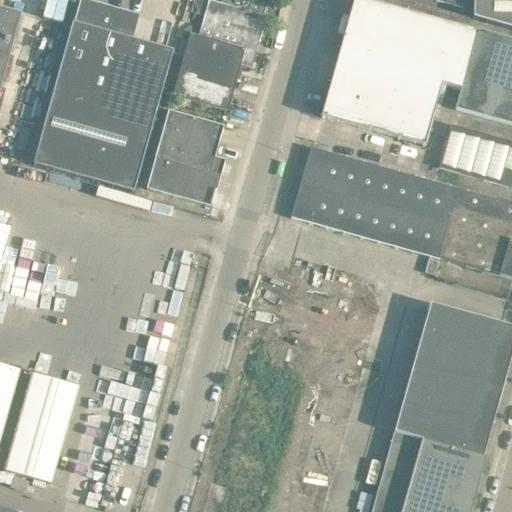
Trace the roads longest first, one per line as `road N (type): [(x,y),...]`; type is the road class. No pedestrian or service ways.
road 1 (unclassified): [(166,511),(293,59),(302,0)]
road 2 (unknown): [(511,298),(248,222)]
